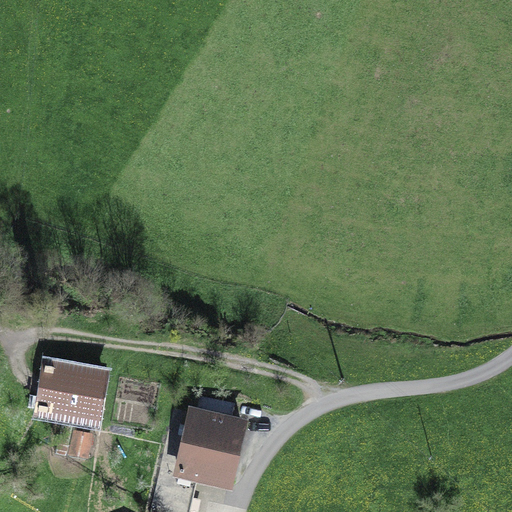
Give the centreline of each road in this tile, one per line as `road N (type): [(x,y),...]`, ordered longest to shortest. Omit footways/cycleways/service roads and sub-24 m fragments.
road 1 (residential): [(511,354),(455,382),(366,393),(298,419),(249,480),(240,511)]
road 2 (track): [(10,336),(259,364),(329,402)]
